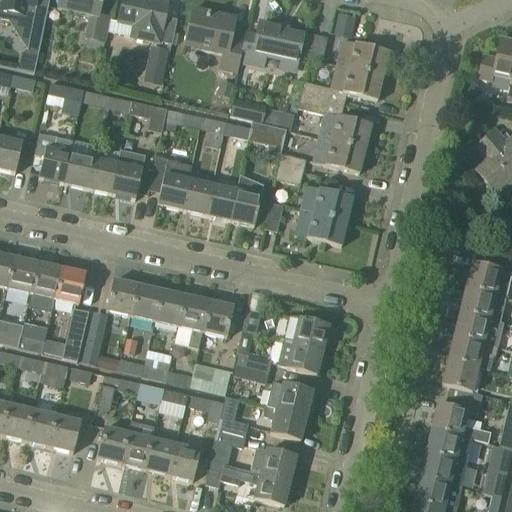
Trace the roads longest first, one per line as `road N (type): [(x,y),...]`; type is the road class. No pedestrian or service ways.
road 1 (residential): [(388,305),(0,219)]
road 2 (residential): [(388,305),(444,64),(445,28)]
road 3 (residential): [(341,511),(388,305)]
